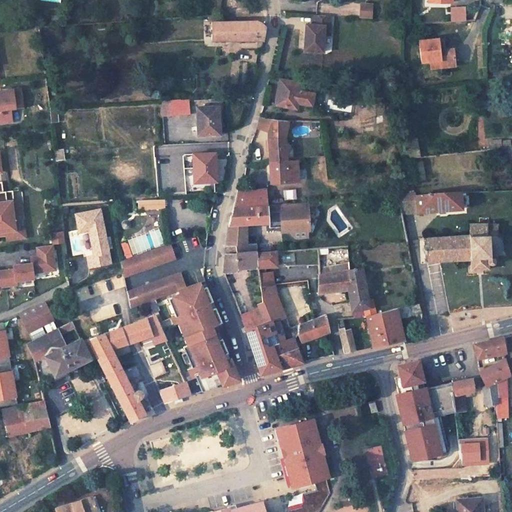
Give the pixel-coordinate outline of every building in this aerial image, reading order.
[(371,8),(361,8),(360,21),(370,22),(371,8)] [(65,18),(37,19),(37,26),(65,24),(65,18)] [(306,27),(304,53),(321,54),(323,36),(323,28),(326,28),(327,19),(312,18),(312,27),(306,27)] [(256,20),(211,22),(212,40),(257,40),(263,40),(265,26),(261,22),(256,20)] [(444,37),(437,38),(439,50),(445,50),(444,37)] [(437,38),(420,40),(422,62),(431,61),(431,68),(454,66),(452,49),(445,50),(439,50),(437,38)] [(313,85),(280,79),(276,105),(296,108),(297,103),(312,105),(314,94),(312,93),(313,85)] [(255,85),(228,86),(229,96),(252,95),(255,85)] [(22,106),(19,88),(0,90),(0,122),(11,121),(9,108),(22,106)] [(383,113),(383,98),(376,98),(367,98),(367,109),(362,110),(365,118),(376,113),(383,113)] [(188,99),(169,100),(170,115),(189,113),(188,99)] [(218,106),(197,107),(198,135),(219,134),(218,106)] [(57,107),(48,107),(50,122),(59,122),(57,107)] [(149,126),(161,123),(159,114),(147,117),(149,126)] [(289,120),(259,116),(255,127),(269,131),(268,139),(269,161),(287,160),(285,138),(289,120)] [(62,149),(53,149),(54,161),(64,159),(62,149)] [(214,154),(193,154),(194,181),(215,180),(214,154)] [(158,157),(159,172),(158,173),(159,192),(184,190),(182,155),(158,157)] [(287,160),(269,161),(270,181),(298,180),(297,159),(287,160)] [(422,160),(410,162),(411,170),(413,181),(425,179),(422,160)] [(265,189),(237,191),(233,207),(266,205),(265,189)] [(2,191),(0,191),(0,230),(13,229),(12,217),(20,216),(18,199),(12,200),(11,190),(2,191)] [(415,193),(398,194),(402,214),(462,208),(460,191),(415,195),(415,193)] [(138,199),(138,209),(166,208),(165,198),(138,199)] [(312,228),(310,201),(266,205),(268,221),(272,221),(272,226),(285,225),(285,230),(293,229),(309,228),(312,228)] [(266,205),(233,207),(229,220),(228,225),(227,244),(230,244),(236,244),(237,252),(256,251),(256,252),(266,252),(266,245),(255,246),(255,243),(246,244),(246,223),(268,221),(266,205)] [(470,234),(424,238),(425,261),(471,259),(471,270),(480,269),(488,268),(488,264),(492,264),(494,262),(494,261),(494,256),(499,252),(501,250),(502,246),(502,244),(501,240),(499,237),(498,236),(496,236),(497,223),(470,223),(470,234)] [(0,230),(0,235),(4,235),(4,239),(23,236),(22,228),(13,229),(0,230)] [(51,231),(52,243),(65,242),(64,231),(51,231)] [(128,240),(122,242),(126,257),(132,256),(128,240)] [(51,244),(38,246),(39,256),(31,257),(31,263),(13,265),(14,269),(0,270),(0,285),(16,283),(15,280),(33,277),(32,271),(54,269),(51,244)] [(170,244),(120,262),(123,277),(175,258),(170,244)] [(230,253),(226,253),(224,273),(234,273),(238,268),(257,267),(256,252),(256,251),(237,252),(230,253)] [(266,252),(256,252),(257,267),(265,266),(269,266),(277,266),(275,251),(266,252)] [(362,267),(349,270),(351,285),(348,290),(350,302),(351,306),(352,312),(347,312),(347,317),(356,316),(366,316),(365,308),(369,307),(362,267)] [(349,270),(320,275),(319,293),(348,290),(351,285),(349,270)] [(181,272),(125,292),(127,307),(178,290),(186,287),(181,272)] [(265,273),(258,274),(260,286),(274,284),(272,272),(265,273)] [(222,326),(205,280),(186,287),(178,290),(179,293),(171,297),(169,301),(175,315),(172,317),(175,324),(183,321),(189,334),(184,337),(187,344),(183,346),(191,367),(188,368),(191,375),(194,374),(202,391),(239,380),(226,350),(218,331),(221,330),(222,326)] [(292,337),(281,308),(278,298),(276,295),(276,293),(270,295),(268,292),(275,289),(274,284),(260,286),(262,302),(256,304),(258,309),(260,317),(267,314),(270,321),(278,342),(292,337)] [(239,291),(232,294),(240,316),(248,313),(239,291)] [(53,318),(45,301),(20,313),(33,339),(46,333),(41,324),(53,318)] [(420,304),(397,309),(399,318),(421,312),(420,304)] [(369,307),(365,308),(366,316),(376,314),(374,306),(369,307)] [(248,313),(240,316),(245,329),(270,321),(267,314),(260,317),(258,309),(248,313)] [(376,314),(366,316),(373,347),(403,340),(399,318),(397,309),(376,314)] [(325,315),(297,325),(297,332),(301,342),(329,331),(325,315)] [(130,324),(121,328),(128,344),(162,332),(154,316),(130,324)] [(343,318),(336,319),(338,329),(345,327),(343,318)] [(71,321),(57,327),(61,334),(75,327),(71,321)] [(270,321),(245,329),(261,373),(280,368),(272,344),(278,342),(270,321)] [(33,339),(26,342),(33,358),(34,361),(39,358),(44,356),(54,376),(96,356),(87,340),(82,341),(80,338),(66,344),(61,334),(57,327),(46,333),(33,339)] [(345,327),(338,329),(344,353),(356,350),(351,328),(345,330),(345,327)] [(121,328),(87,340),(96,356),(101,366),(129,421),(144,413),(142,408),(136,399),(141,395),(141,394),(141,392),(139,390),(137,390),(133,391),(128,383),(111,350),(128,344),(121,328)] [(278,342),(272,344),(280,368),(302,362),(293,338),(292,337),(278,342)] [(500,338),(474,345),(477,358),(504,352),(504,350),(504,348),(506,347),(504,338),(502,338),(502,337),(500,338)] [(5,342),(0,342),(0,363),(9,362),(5,342)] [(171,349),(155,356),(165,377),(181,370),(171,349)] [(39,358),(34,361),(38,375),(43,374),(39,358)] [(440,414),(455,411),(454,396),(451,382),(425,387),(425,385),(423,386),(422,379),(424,379),(419,358),(398,363),(401,374),(395,375),(398,391),(396,392),(402,422),(405,421),(406,428),(403,428),(410,458),(447,450),(440,414)] [(504,360),(480,371),(486,384),(482,388),(485,405),(496,401),(496,396),(497,380),(505,376),(510,374),(504,360)] [(9,362),(0,363),(0,384),(12,382),(9,362)] [(505,376),(497,380),(496,396),(507,395),(505,376)] [(471,377),(451,382),(454,396),(455,411),(465,410),(463,396),(463,393),(473,391),(471,377)] [(133,381),(128,383),(133,391),(137,390),(133,381)] [(186,381),(159,390),(163,402),(191,394),(187,383),(186,381)] [(12,382),(0,384),(0,398),(1,405),(16,403),(12,382)] [(141,395),(136,399),(142,408),(146,406),(141,395)] [(44,400),(23,404),(26,418),(34,416),(36,429),(50,426),(44,400)] [(371,413),(378,411),(375,401),(368,403),(371,413)] [(2,414),(0,413),(0,490),(10,489),(5,438),(5,435),(8,435),(36,429),(34,416),(26,418),(23,404),(2,409),(2,414)] [(274,437),(283,464),(284,463),(288,473),(286,474),(291,488),(306,483),(314,481),(326,477),(333,475),(317,415),(274,427),(277,436),(274,437)] [(52,435),(44,436),(49,461),(57,459),(52,435)] [(363,449),(369,478),(387,474),(381,445),(363,449)] [(471,448),(460,449),(462,467),(462,468),(474,466),(471,448)] [(319,511),(331,492),(326,477),(314,481),(315,486),(301,491),(303,498),(301,503),(288,508),(289,511),(319,511)] [(90,498),(53,510),(53,511),(91,511),(90,509),(93,508),(90,498)] [(480,511),(480,499),(458,501),(458,511),(480,511)] [(228,507),(212,511),(263,511),(260,500),(229,510),(228,507)]
